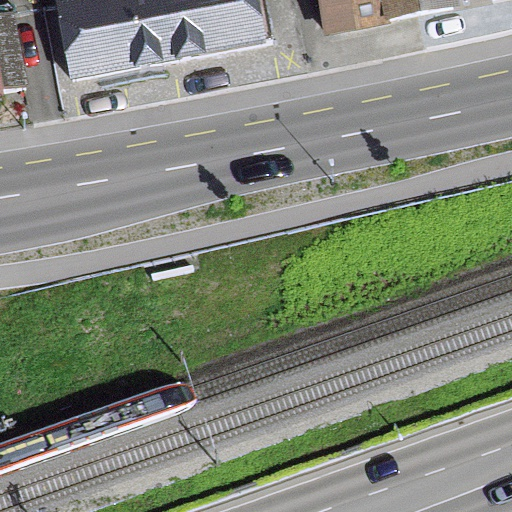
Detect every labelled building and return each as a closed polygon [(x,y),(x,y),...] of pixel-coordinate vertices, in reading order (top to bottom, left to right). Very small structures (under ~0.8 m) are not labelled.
[(161,0),(110,0),(56,10),(69,81),(174,62),(161,0)] [(161,0),(174,62),(266,45),(263,27),(275,25),(269,0),(161,0)] [(317,0),(324,34),(416,17),(412,0),(317,0)] [(412,0),(416,17),(507,0),(412,0)] [(0,95),(21,91),(7,18),(0,19),(0,95)]
